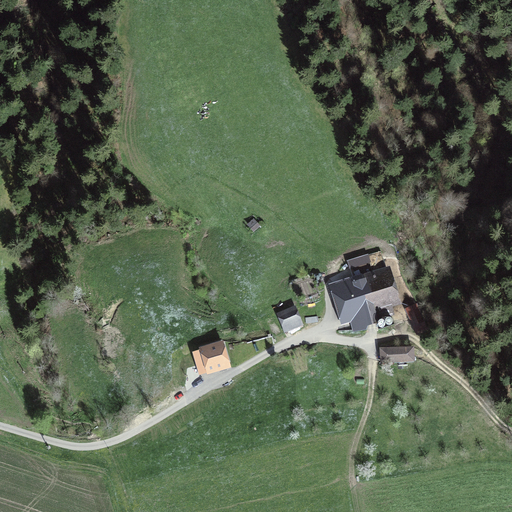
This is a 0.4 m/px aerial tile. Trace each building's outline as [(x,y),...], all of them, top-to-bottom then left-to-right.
[(260,226),(254,218),(246,224),(253,232),(260,226)] [(368,254),(347,261),(349,269),(370,263),(372,271),(386,267),(381,251),(369,255),(368,254)] [(368,325),(373,324),(375,321),(395,315),(393,307),(402,304),(390,266),(386,267),(372,271),(328,285),(341,325),(350,322),(353,331),(366,330),(368,325)] [(313,277),(297,280),(301,296),(317,293),(313,277)] [(282,316),(288,330),(300,325),(295,311),(282,316)] [(427,329),(416,315),(409,321),(419,335),(427,329)] [(194,353),(200,372),(226,365),(220,346),(194,353)] [(381,350),(382,361),(413,360),(412,348),(381,350)]
